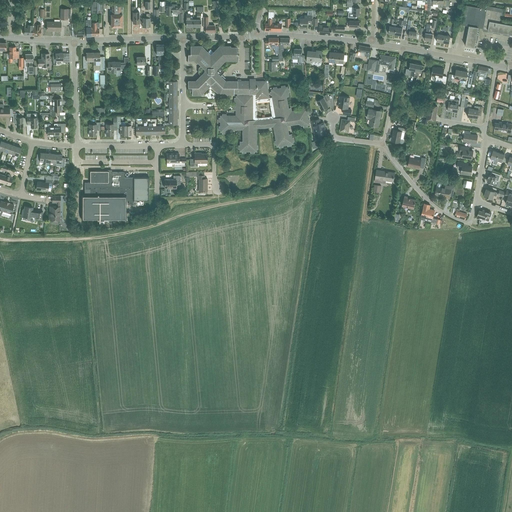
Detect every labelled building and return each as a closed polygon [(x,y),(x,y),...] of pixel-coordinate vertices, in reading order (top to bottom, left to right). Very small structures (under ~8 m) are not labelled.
[(123,5),(120,5),(120,1),(112,2),(112,14),(111,14),(111,22),(111,27),(115,27),(115,29),(117,29),(118,29),(118,27),(122,27),(122,22),(122,14),(121,14),(120,9),(123,9),(123,5)] [(160,6),(159,11),(164,11),(164,10),(166,10),(166,14),(172,14),(179,14),(179,22),(183,22),(183,10),(182,10),(182,6),(177,6),(177,4),(171,4),(171,6),(167,6),(166,6),(166,1),(160,1),(160,6)] [(91,2),(91,13),(97,13),(100,13),(100,14),(103,14),(103,2),(97,2),(91,2)] [(505,9),(502,8),(487,6),(487,9),(466,5),(462,25),(469,26),(478,28),(483,28),(483,29),(483,30),(493,32),(493,31),(511,34),(511,25),(500,23),(500,20),(503,20),(505,9)] [(139,23),(140,23),(140,17),(139,17),(139,12),(135,12),(135,7),(132,7),(132,13),(133,13),(133,23),(139,23)] [(68,19),(68,18),(70,18),(70,9),(61,8),(61,19),(68,19)] [(349,12),(348,17),(357,18),(357,15),(360,15),(360,8),(355,8),(354,8),(353,12),(349,12)] [(274,17),(274,15),(274,12),(269,12),(268,23),(265,23),(265,31),(271,31),(272,24),(272,17),(274,17)] [(300,22),(295,22),(295,26),(300,26),(308,27),(308,24),(312,24),(312,16),(305,15),(305,18),(301,18),(300,22)] [(203,17),(203,23),(203,28),(206,27),(206,32),(214,32),(214,25),(208,25),(208,17),(203,17)] [(394,19),(392,19),(387,18),(387,22),(390,23),(392,23),(392,25),(393,25),(393,26),(389,26),(388,33),(395,34),(396,27),(397,24),(393,23),(394,19)] [(404,18),(404,21),(400,20),(399,27),(396,27),(395,34),(401,35),(403,26),(406,26),(407,21),(407,19),(404,18)] [(408,25),(407,28),(406,33),(409,33),(409,37),(416,38),(417,32),(410,31),(410,26),(411,26),(412,20),(409,20),(408,25)] [(61,31),(61,26),(61,22),(47,22),(47,30),(61,31)] [(92,27),(91,27),(91,36),(99,36),(99,28),(97,29),(97,22),(92,22),(92,27)] [(75,23),(72,23),(72,37),(84,36),(84,31),(84,30),(75,30),(75,23)] [(331,35),(332,27),(332,23),(327,23),(327,26),(320,25),(319,34),(331,35)] [(33,24),(33,25),(32,35),(41,36),(41,29),(41,28),(41,24),(34,24),(33,24)] [(425,40),(431,41),(433,34),(429,33),(430,29),(431,24),(427,24),(426,28),(427,28),(426,34),(425,34),(424,36),(425,36),(425,40)] [(32,35),(33,25),(28,25),(28,28),(24,27),(24,30),(24,35),(32,35)] [(475,47),(478,28),(469,26),(465,46),(475,47)] [(279,47),(278,38),(275,38),(269,38),(269,40),(265,40),(265,44),(269,44),(269,45),(272,45),(272,48),(275,48),(275,53),(279,53),(279,47)] [(290,45),(290,38),(281,38),(280,44),(279,44),(279,49),(279,57),(279,60),(283,60),(284,44),(290,45)] [(157,69),(163,69),(163,62),(162,62),(162,54),(164,54),(164,45),(157,45),(157,54),(158,54),(158,66),(154,66),(154,76),(157,76),(157,69)] [(358,50),(358,51),(366,53),(366,56),(367,56),(367,58),(369,59),(369,57),(371,47),(359,45),(358,50)] [(10,54),(7,54),(7,58),(10,58),(14,58),(14,59),(17,59),(17,58),(19,58),(19,51),(17,51),(16,51),(16,46),(13,46),(10,46),(10,47),(9,47),(10,52),(10,54)] [(237,87),(237,82),(237,81),(225,81),(220,76),(226,71),(220,65),(225,60),(238,60),(238,54),(237,54),(237,47),(230,47),(230,46),(219,46),(213,52),(210,49),(207,52),(201,46),(190,46),(190,54),(188,54),(188,60),(195,60),(202,67),(200,69),(200,72),(202,74),(195,81),(188,81),(188,87),(192,87),(192,95),(201,95),(209,87),(210,89),(212,87),(219,95),(234,95),(234,93),(234,87),(237,87)] [(302,49),(294,49),(294,52),(293,51),(292,55),(292,59),(298,59),(298,61),(304,62),(304,55),(302,55),(302,49)] [(321,64),(322,61),(322,56),(323,51),(317,50),(317,52),(308,51),(307,62),(311,62),(311,63),(313,65),(315,64),(316,65),(318,64),(319,65),(321,64)] [(87,61),(93,61),(93,52),(86,52),(86,56),(83,56),(83,68),(87,68),(87,61)] [(103,68),(102,62),(102,57),(100,57),(100,52),(93,52),(93,61),(93,65),(96,65),(96,61),(100,61),(100,68),(103,68)] [(336,62),(337,52),(330,52),(329,61),(336,62)] [(344,53),(337,52),(336,62),(343,63),(344,53)] [(42,59),(38,59),(38,66),(42,65),(42,66),(48,66),(48,69),(51,69),(51,61),(49,61),(49,53),(42,53),(42,59)] [(63,53),(53,53),(53,60),(53,65),(56,65),(56,60),(63,60),(63,62),(66,62),(66,53),(63,53)] [(25,54),(25,59),(26,61),(29,61),(29,63),(28,63),(28,67),(33,67),(32,63),(32,61),(34,61),(34,57),(32,57),(32,54),(25,54)] [(389,65),(388,69),(394,70),(396,58),(388,56),(388,57),(385,57),(385,56),(381,55),(379,64),(383,65),(382,66),(387,67),(387,65),(389,65)] [(370,60),(368,70),(375,71),(376,61),(370,60)] [(112,62),(108,62),(108,69),(111,69),(111,72),(116,72),(116,69),(120,69),(120,62),(115,62),(115,61),(112,61),(112,62)] [(276,67),(276,65),(279,65),(279,61),(269,61),(269,71),(277,71),(277,67),(276,67)] [(414,76),(417,64),(410,63),(409,69),(406,68),(405,74),(411,75),(411,76),(414,76)] [(423,65),(417,64),(414,76),(418,77),(419,71),(422,72),(423,65)] [(477,71),(476,75),(477,76),(486,77),(487,73),(491,74),(491,69),(479,66),(478,71),(477,71)] [(433,67),(432,70),(432,71),(431,75),(436,76),(435,82),(445,83),(447,77),(443,76),(444,69),(433,67)] [(451,81),(452,78),(454,78),(460,79),(462,71),(456,70),(455,75),(449,74),(448,80),(451,81)] [(468,72),(462,71),(460,79),(460,82),(464,83),(465,83),(465,82),(466,81),(466,80),(468,81),(468,77),(467,77),(468,72)] [(57,83),(57,80),(49,80),(49,84),(50,84),(50,92),(54,91),(61,90),(61,86),(61,83),(57,83)] [(257,149),(257,145),(255,145),(255,143),(255,128),(264,128),(274,126),(276,138),(277,138),(277,140),(274,141),(275,145),(278,144),(279,147),(283,146),(282,144),(287,143),(287,146),(291,145),(290,142),(294,141),(293,137),(290,138),(290,135),(286,136),(286,135),(288,135),(286,125),(299,122),(299,121),(300,124),(302,124),(303,126),(307,126),(306,123),(309,122),(309,118),(306,119),(305,114),(308,114),(307,110),(304,110),(304,107),(300,108),(300,110),(298,111),(298,110),(291,111),(291,108),(287,108),(285,95),(287,95),(287,93),(289,92),(288,88),(285,89),(285,86),(281,86),(281,89),(277,90),(277,87),(273,88),(273,91),(270,91),(271,95),(273,95),(273,97),(269,98),(267,89),(265,89),(264,82),(237,82),(237,87),(234,87),(234,93),(237,93),(237,95),(238,95),(238,98),(235,98),(235,102),(237,102),(237,106),(235,106),(235,110),(238,110),(238,113),(237,113),(237,116),(228,116),(228,117),(226,117),(226,114),(222,114),(222,117),(219,117),(219,121),(221,121),(221,126),(219,126),(219,130),(222,130),(222,133),(226,133),(226,131),(228,131),(228,127),(229,127),(229,128),(243,128),(243,142),(245,142),(245,143),(241,143),(241,145),(239,145),(239,149),(242,149),(242,152),(246,152),(246,150),(250,150),(250,152),(254,152),(254,149),(257,149)] [(52,105),(62,105),(62,99),(56,99),(55,98),(55,95),(49,95),(49,101),(52,101),(52,105)] [(348,109),(350,98),(340,96),(339,101),(340,101),(338,107),(344,108),(344,109),(343,113),(351,115),(352,110),(348,109)] [(447,110),(452,111),(454,99),(449,98),(449,99),(447,99),(447,98),(444,97),(444,98),(444,99),(443,103),(443,106),(448,106),(447,110)] [(324,98),(317,101),(322,111),(328,107),(324,98)] [(473,118),(474,109),(472,109),(472,108),(471,108),(472,105),(471,104),(468,104),(467,104),(468,99),(465,98),(464,107),(467,108),(469,108),(468,117),(473,118)] [(0,116),(10,117),(10,107),(4,107),(4,104),(0,103),(0,116)] [(62,105),(52,105),(50,105),(50,109),(50,113),(50,115),(56,115),(56,112),(56,111),(62,111),(62,105)] [(437,107),(433,106),(429,105),(428,109),(429,109),(427,119),(435,120),(436,117),(435,116),(436,113),(437,107)] [(483,107),(477,106),(475,106),(474,109),(473,118),(478,118),(478,115),(481,116),(483,107)] [(369,125),(378,127),(377,126),(379,118),(380,118),(381,111),(373,109),(372,110),(369,109),(367,118),(371,119),(369,125)] [(13,113),(13,118),(13,123),(13,120),(17,120),(17,127),(23,127),(23,117),(20,117),(20,113),(13,113)] [(33,113),(27,113),(27,118),(27,123),(31,123),(31,127),(37,127),(37,122),(37,117),(37,113),(33,113)] [(120,135),(126,135),(126,125),(121,125),(120,117),(117,117),(117,122),(117,128),(120,128),(120,135)] [(355,122),(355,118),(348,117),(348,120),(342,119),(340,131),(348,132),(350,121),(355,122)] [(319,119),(311,120),(313,129),(315,128),(316,136),(315,136),(316,139),(320,138),(320,135),(325,134),(323,127),(324,126),(323,122),(320,123),(319,119)] [(100,122),(96,122),(96,124),(93,124),(93,125),(89,125),(89,136),(97,135),(97,130),(100,130),(100,122)] [(110,125),(106,125),(106,130),(106,135),(114,135),(114,130),(117,130),(117,128),(117,122),(113,122),(113,124),(110,124),(110,125)] [(511,126),(511,124),(506,123),(501,122),(500,123),(496,123),(494,129),(498,129),(498,130),(500,130),(501,130),(502,129),(507,130),(507,132),(511,133),(511,126)] [(65,123),(58,124),(54,124),(54,126),(54,136),(60,136),(60,132),(66,132),(65,123)] [(54,136),(54,126),(50,126),(50,124),(44,124),(44,130),(47,130),(48,130),(48,136),(54,136)] [(403,139),(401,138),(402,132),(406,132),(407,129),(399,127),(398,130),(394,130),(392,138),(391,137),(390,140),(391,140),(391,141),(400,143),(402,144),(403,143),(404,140),(403,139)] [(465,130),(464,135),(463,141),(476,143),(478,135),(473,135),(470,135),(470,131),(465,130)] [(11,144),(8,152),(13,154),(16,146),(15,145),(15,146),(11,144)] [(17,146),(16,146),(13,154),(18,156),(21,148),(17,147),(17,146)] [(469,147),(464,147),(460,146),(459,153),(462,153),(462,157),(472,159),(473,151),(469,150),(469,147)] [(495,164),(499,152),(493,150),(490,158),(494,159),(493,160),(494,160),(493,164),(492,166),(494,167),(495,164)] [(495,164),(497,165),(498,162),(499,160),(502,162),(505,155),(499,152),(495,164)] [(56,166),(64,166),(65,158),(62,158),(62,154),(58,154),(57,153),(55,165),(56,165),(56,166)] [(166,154),(167,162),(179,162),(179,153),(173,153),(173,154),(171,154),(171,153),(166,154)] [(194,159),(190,159),(190,166),(198,166),(198,163),(207,163),(207,153),(199,154),(199,153),(194,153),(194,159)] [(410,157),(408,166),(419,169),(420,167),(424,168),(426,158),(422,157),(421,160),(410,157)] [(468,163),(463,162),(459,161),(457,168),(461,169),(460,173),(471,174),(472,166),(468,165),(468,163)] [(386,184),(386,180),(393,181),(395,173),(377,170),(375,178),(375,182),(386,184)] [(112,173),(109,173),(109,171),(90,171),(90,182),(85,182),(84,195),(82,195),(81,219),(87,219),(87,223),(109,224),(109,220),(126,220),(126,201),(129,201),(129,204),(143,204),(143,201),(149,201),(149,177),(133,177),(124,177),(124,172),(112,172),(112,173)] [(500,175),(496,174),(491,172),(490,175),(489,175),(487,181),(492,183),(494,184),(495,180),(498,181),(500,175)] [(7,175),(6,176),(0,174),(0,181),(10,185),(12,178),(11,177),(11,176),(10,175),(9,174),(8,174),(7,175)] [(165,188),(176,188),(176,185),(181,185),(181,175),(173,175),(173,179),(165,179),(165,188)] [(204,178),(204,175),(198,175),(198,179),(199,179),(199,191),(207,191),(207,178),(204,178)] [(53,180),(51,180),(46,179),(45,183),(37,182),(36,189),(48,191),(48,187),(52,188),(52,184),(53,180)] [(451,189),(441,187),(442,184),(441,183),(439,183),(437,184),(437,187),(435,195),(442,196),(446,196),(446,198),(450,199),(451,189)] [(496,196),(498,193),(487,189),(484,196),(492,199),(493,195),(496,196)] [(49,220),(54,220),(60,220),(60,206),(60,202),(60,203),(60,197),(52,196),(52,202),(57,202),(57,206),(50,206),(50,215),(49,215),(49,220)] [(413,209),(414,205),(416,200),(408,198),(408,197),(405,196),(403,201),(402,206),(413,209)] [(0,210),(11,213),(14,205),(9,203),(10,203),(5,201),(5,202),(0,201),(0,202),(0,210)] [(433,218),(433,215),(435,210),(429,209),(430,205),(424,203),(421,217),(432,220),(433,218)] [(35,218),(41,219),(43,211),(36,210),(36,211),(32,210),(33,207),(25,206),(24,210),(23,210),(22,216),(31,218),(32,217),(35,218)] [(455,213),(454,214),(455,214),(455,216),(465,220),(467,214),(459,211),(460,210),(457,209),(456,213),(455,213)] [(477,218),(480,219),(480,218),(485,219),(486,217),(489,218),(489,219),(491,213),(483,210),(482,211),(479,210),(477,218)] [(493,224),(493,223),(493,224),(494,223),(494,222),(495,222),(496,222),(496,221),(498,219),(499,220),(500,219),(499,218),(500,218),(501,219),(501,218),(500,217),(501,216),(499,215),(491,222),(493,224)]
